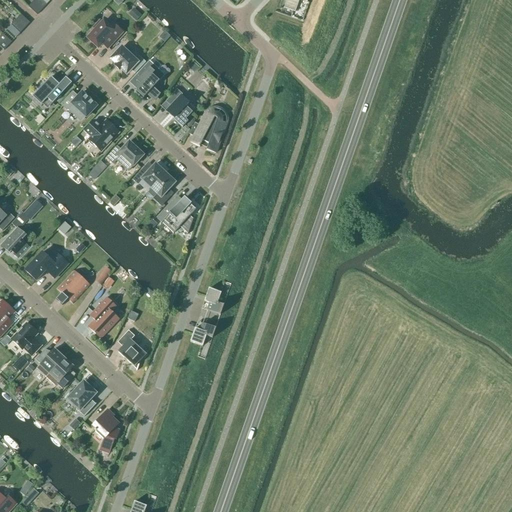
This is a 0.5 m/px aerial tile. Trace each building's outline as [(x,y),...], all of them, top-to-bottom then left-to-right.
[(37,15),(47,5),(41,0),(34,0),(28,7),(37,15)] [(270,0),(266,5),(274,13),(282,5),(276,0),(270,0)] [(286,0),(284,8),(295,12),(299,0),(300,0),(307,2),(307,0),(286,0)] [(136,22),(141,16),(134,9),(128,15),(136,22)] [(20,34),(30,23),(21,15),(11,25),(20,34)] [(102,24),(100,22),(93,29),(95,31),(88,39),(98,49),(102,44),(107,49),(122,33),(113,24),(109,28),(103,22),(102,24)] [(0,46),(4,51),(11,43),(3,34),(0,37),(0,46)] [(129,56),(121,48),(110,60),(116,65),(115,67),(119,71),(121,70),(126,75),(131,70),(135,74),(134,74),(135,75),(146,63),(133,51),(129,56)] [(153,90),(153,89),(159,83),(152,76),(154,73),(149,68),(136,82),(141,86),(136,92),(143,99),(147,95),(148,95),(147,96),(155,103),(160,95),(154,89),(153,90)] [(59,85),(51,78),(44,84),(43,83),(37,90),(38,91),(32,97),(41,106),(47,100),(52,105),(72,84),(65,78),(59,85)] [(220,92),(224,84),(216,80),(212,88),(220,92)] [(182,128),(188,122),(186,120),(192,113),(186,107),(189,104),(181,97),(182,95),(177,90),(165,102),(171,107),(166,112),(173,119),(173,120),(182,128)] [(78,98),(72,93),(61,105),(67,110),(68,109),(81,121),(85,117),(86,118),(96,107),(90,101),(91,101),(88,98),(87,99),(82,93),(78,98)] [(216,118),(206,113),(191,143),(199,148),(202,142),(208,145),(206,151),(215,154),(220,141),(219,141),(221,135),(222,135),(227,122),(227,121),(227,120),(226,120),(226,119),(226,118),(225,117),(224,116),(223,116),(222,115),(221,115),(220,115),(219,116),(218,116),(217,117),(217,118),(216,118)] [(100,128),(98,126),(98,125),(94,121),(84,131),(91,137),(88,140),(101,152),(118,133),(106,121),(100,128)] [(75,148),(81,142),(76,137),(70,143),(75,148)] [(129,143),(121,151),(117,147),(106,159),(113,165),(117,162),(128,172),(133,167),(143,157),(129,143)] [(101,161),(88,173),(94,179),(107,166),(101,161)] [(151,189),(165,174),(155,164),(147,173),(143,169),(133,180),(137,184),(142,180),(151,189)] [(165,174),(151,189),(157,195),(153,199),(161,207),(171,196),(167,192),(175,183),(165,174)] [(195,210),(184,200),(185,198),(180,204),(175,199),(156,219),(157,219),(161,223),(160,225),(160,226),(164,222),(168,226),(168,227),(169,228),(170,228),(175,232),(181,226),(188,232),(187,235),(188,235),(193,219),(192,219),(192,221),(188,218),(196,210),(195,209),(195,210)] [(30,221),(42,207),(36,201),(24,214),(30,221)] [(0,210),(0,229),(2,232),(14,219),(9,213),(6,216),(0,210)] [(152,230),(157,225),(152,220),(147,225),(152,230)] [(21,256),(30,246),(23,239),(25,237),(17,229),(1,246),(9,254),(13,250),(21,256)] [(79,254),(85,248),(81,244),(75,250),(79,254)] [(49,260),(42,253),(25,271),(36,281),(46,271),(54,279),(68,265),(56,255),(52,259),(50,258),(49,260)] [(112,272),(107,269),(102,276),(107,279),(108,278),(112,272)] [(73,304),(90,286),(74,271),(57,290),(62,294),(56,300),(62,306),(68,300),(73,304)] [(108,289),(113,282),(108,278),(103,285),(108,289)] [(217,322),(218,323),(231,285),(223,282),(219,293),(209,289),(204,303),(209,304),(207,311),(219,316),(217,322)] [(104,343),(104,342),(101,339),(118,320),(111,313),(116,308),(106,299),(92,314),(96,318),(95,319),(95,321),(88,328),(104,343)] [(0,338),(13,325),(8,320),(14,313),(2,302),(0,303),(0,338)] [(204,361),(218,323),(217,322),(215,329),(202,325),(200,331),(195,330),(190,343),(201,347),(197,358),(204,361)] [(31,356),(41,346),(33,339),(37,334),(26,324),(11,340),(22,350),(23,349),(31,356)] [(137,372),(140,361),(145,356),(130,341),(134,337),(128,331),(117,343),(123,348),(118,353),(136,370),(136,371),(137,372)] [(49,374),(63,359),(54,350),(55,350),(54,349),(50,355),(45,350),(35,360),(40,365),(39,365),(49,374)] [(19,372),(27,363),(22,358),(14,367),(19,372)] [(63,359),(49,374),(58,383),(56,384),(62,389),(73,377),(69,372),(73,367),(72,367),(63,359)] [(84,417),(96,405),(90,399),(95,394),(83,383),(68,399),(79,410),(78,411),(84,417)] [(119,431),(114,429),(118,424),(109,416),(111,414),(107,411),(92,427),(95,430),(94,430),(95,432),(96,431),(104,438),(100,450),(108,453),(107,458),(114,440),(116,441),(119,431)] [(74,430),(80,423),(75,419),(69,426),(74,430)] [(77,441),(82,435),(77,430),(71,436),(77,441)] [(24,498),(28,491),(22,487),(17,493),(24,498)] [(30,503),(35,497),(30,492),(25,498),(30,503)] [(5,500),(0,494),(0,511),(9,511),(17,505),(8,497),(5,500)] [(151,511),(156,498),(149,495),(145,506),(134,503),(130,511),(151,511)]
